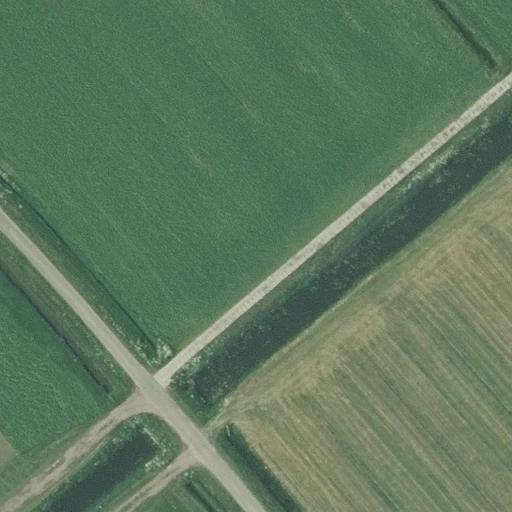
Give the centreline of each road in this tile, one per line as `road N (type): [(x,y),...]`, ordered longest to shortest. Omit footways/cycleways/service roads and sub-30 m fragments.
road 1 (track): [(149,392),(511,78)]
road 2 (unclassified): [(0,218),(251,511)]
